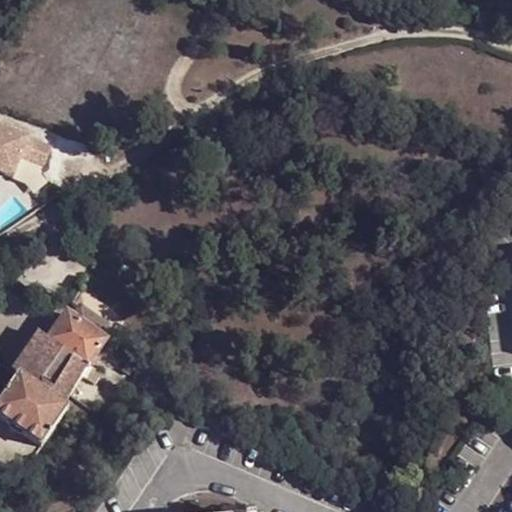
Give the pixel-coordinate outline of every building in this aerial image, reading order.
[(55,153),(0,133),(0,177),(18,184),(25,163),(48,172),(55,153)] [(45,334),(18,372),(22,375),(42,389),(51,378),(63,385),(68,377),(82,386),(89,377),(94,369),(93,367),(110,339),(73,313),(54,340),(45,334)] [(102,374),(94,369),(89,377),(96,382),(102,374)] [(0,417),(45,448),(72,409),(69,406),(42,389),(22,375),(0,408),(0,417)] [(68,377),(63,385),(76,394),(82,386),(68,377)] [(69,406),(76,394),(63,385),(51,378),(42,389),(69,406)] [(0,466),(22,481),(45,448),(0,417),(0,466)]
